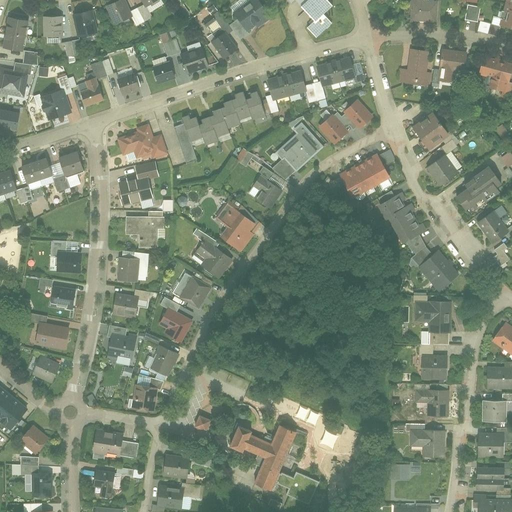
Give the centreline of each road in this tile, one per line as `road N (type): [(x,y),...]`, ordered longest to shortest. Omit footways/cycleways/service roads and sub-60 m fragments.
road 1 (residential): [(389,128),(329,159),(285,205),(206,320),(161,423)]
road 2 (residential): [(72,413),(102,241),(93,124)]
road 3 (residential): [(93,124),(366,38)]
road 4 (residential): [(450,511),(468,351),(503,295)]
road 5 (residential): [(389,128),(410,176),(503,295)]
road 6 (residential): [(366,38),(437,32),(511,46)]
